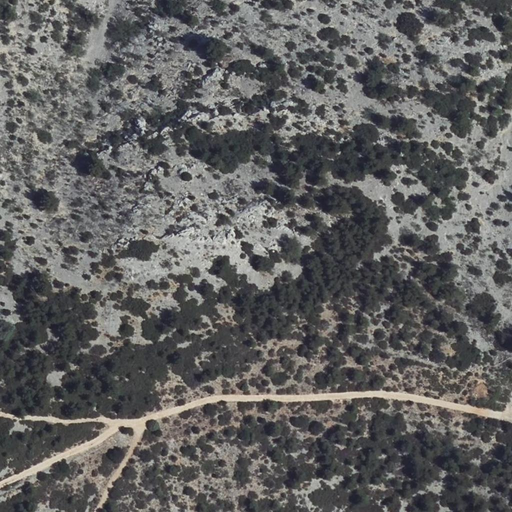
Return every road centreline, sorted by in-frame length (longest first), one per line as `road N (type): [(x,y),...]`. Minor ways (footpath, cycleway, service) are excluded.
road 1 (track): [(145,421),(209,398),(361,393),(511,416)]
road 2 (track): [(0,484),(145,421)]
